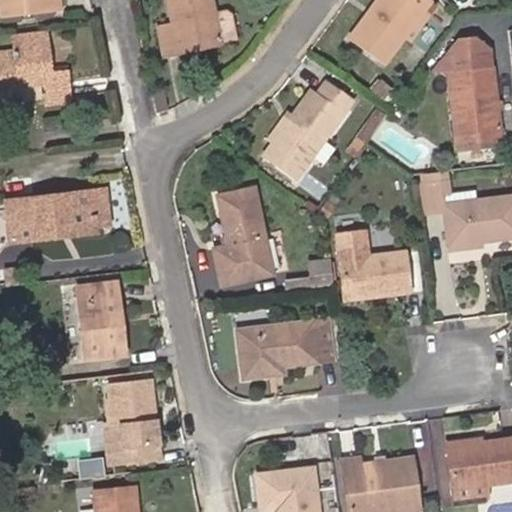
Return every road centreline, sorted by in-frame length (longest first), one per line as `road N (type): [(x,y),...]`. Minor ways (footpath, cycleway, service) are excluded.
road 1 (residential): [(154,143),(210,429),(468,388)]
road 2 (residential): [(154,143),(290,55),(329,0)]
road 3 (residential): [(123,0),(154,143)]
